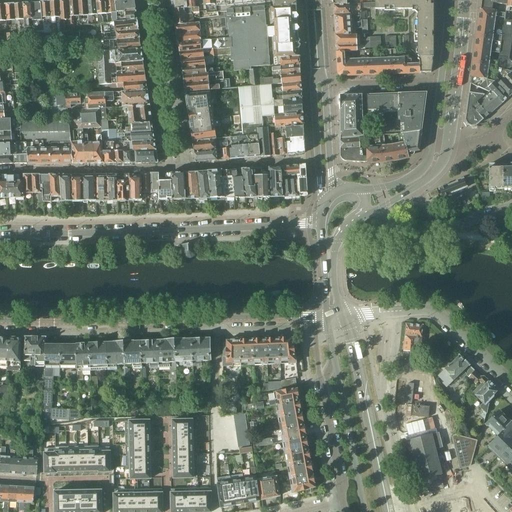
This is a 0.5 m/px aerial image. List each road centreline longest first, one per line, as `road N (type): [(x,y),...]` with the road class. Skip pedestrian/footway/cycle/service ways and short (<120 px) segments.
road 1 (residential): [(0,321),(327,318)]
road 2 (unknown): [(308,227),(0,235)]
road 3 (residential): [(407,511),(380,396),(389,311)]
road 4 (tertiary): [(391,511),(343,315)]
road 5 (residential): [(138,0),(166,168)]
road 6 (residential): [(186,167),(162,0)]
road 7 (residential): [(0,169),(166,168)]
road 8 (tertiary): [(333,355),(364,511)]
road 9 (residential): [(333,355),(321,383),(344,503)]
road 10 (residential): [(511,382),(442,315),(389,311)]
road 11 (tertiary): [(448,143),(463,0)]
road 12 (residential): [(511,211),(441,227),(416,187)]
